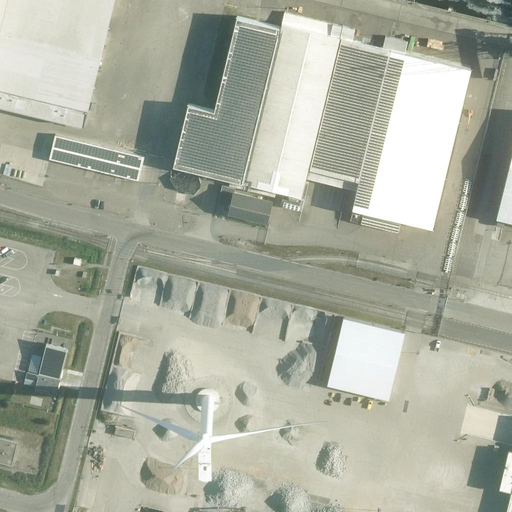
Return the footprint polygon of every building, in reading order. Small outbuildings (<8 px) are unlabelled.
[(0,0),(0,104),(85,125),(88,110),(88,109),(113,8),(117,9),(118,0),(0,0)] [(352,208),(364,211),(363,216),(352,213),(350,220),(398,232),(401,220),(432,228),(471,68),(391,49),(353,40),(355,29),(333,24),(284,12),(281,27),(279,27),(280,26),(237,16),(214,110),(188,103),(174,164),(174,165),(204,172),(231,179),(229,185),(248,189),(275,196),(276,190),(301,196),(306,177),(357,189),(352,208)] [(138,181),(144,156),(55,135),(49,159),(138,181)] [(511,150),(496,218),(511,221),(511,150)] [(200,189),(201,184),(201,183),(199,175),(195,174),(195,176),(185,173),(184,170),(170,179),(176,189),(190,193),(190,194),(194,195),(200,189)] [(235,188),(222,185),(218,203),(230,206),(229,213),(267,222),(272,202),(234,192),(235,188)] [(281,204),(301,209),(304,199),(283,194),(281,204)] [(176,292),(197,293),(198,278),(170,277),(170,281),(173,281),(173,288),(176,288),(176,292)] [(344,314),(328,380),(387,394),(402,328),(344,314)] [(35,386),(35,389),(36,388),(49,392),(56,394),(67,350),(60,349),(46,345),(37,382),(25,379),(24,384),(35,386)] [(220,397),(207,387),(198,399),(211,409),(220,397)] [(116,426),(114,434),(132,439),(134,430),(116,426)] [(0,462),(12,465),(18,442),(0,437),(0,462)] [(511,511),(511,449),(508,448),(498,488),(511,491),(506,511),(511,511)]
